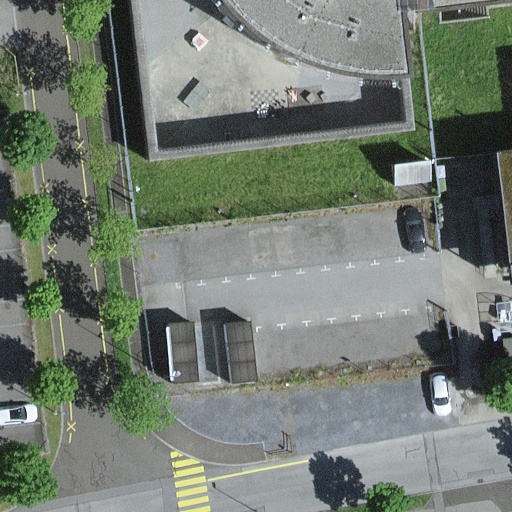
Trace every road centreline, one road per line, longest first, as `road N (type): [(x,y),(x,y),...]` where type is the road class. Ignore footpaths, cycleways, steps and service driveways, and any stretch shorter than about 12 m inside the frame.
road 1 (residential): [(45,0),(106,511)]
road 2 (residential): [(511,444),(185,511)]
